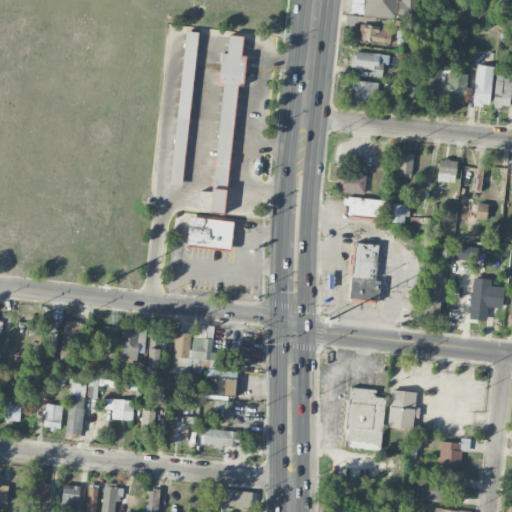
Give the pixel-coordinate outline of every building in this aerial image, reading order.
[(396,0),(364,0),(364,17),(396,18),(396,0)] [(411,15),(412,0),(410,0),(403,0),(401,14),(411,15)] [(390,43),(391,28),(360,24),(358,39),(390,43)] [(196,32),(184,30),(170,184),(182,185),(196,32)] [(214,182),(228,183),(236,84),(241,85),(244,35),(228,34),(227,53),(221,53),(219,83),(222,83),(214,182)] [(423,70),(437,73),(440,50),(427,48),(423,70)] [(382,77),(383,64),(388,64),(389,54),(353,51),(352,67),(373,69),(372,76),(382,77)] [(494,66),(477,64),(472,103),(488,106),(494,66)] [(404,97),(421,98),(422,69),(406,68),(404,97)] [(465,103),(467,73),(448,72),(446,102),(465,103)] [(511,106),(511,94),(511,77),(495,76),(493,105),(511,106)] [(352,101),(376,102),(377,82),(353,81),(352,101)] [(412,153),(395,152),(395,158),(398,158),(397,173),(411,173),(412,153)] [(456,160),(438,159),(437,181),(455,182),(456,160)] [(485,182),(500,182),(500,162),(485,161),(485,182)] [(365,174),(340,173),(339,192),(365,193),(365,174)] [(210,212),(224,212),(225,189),(211,189),(210,212)] [(383,217),(384,199),(343,197),(342,216),(383,217)] [(488,203),(473,203),(473,198),(458,197),(457,223),(469,223),(470,218),(487,219),(488,203)] [(406,223),(407,204),(388,203),(387,222),(406,223)] [(229,251),(233,222),(190,215),(185,244),(229,251)] [(348,298),(378,301),(380,280),(375,280),(378,245),(353,242),(348,298)] [(478,247),(455,246),(454,259),(477,261),(478,247)] [(470,319),(486,320),(487,307),(502,308),(503,286),(471,284),(470,319)] [(441,287),(426,286),(424,313),(439,314),(441,287)] [(57,321),(42,320),(40,340),(56,341),(57,321)] [(59,358),(85,362),(87,350),(77,348),(81,322),(65,320),(59,358)] [(121,327),(120,359),(137,360),(138,342),(145,343),(146,327),(121,327)] [(173,357),(189,358),(190,333),(175,332),(173,357)] [(167,336),(150,335),(149,347),(159,348),(159,350),(167,351),(167,336)] [(215,367),(216,352),(212,352),(212,338),(192,337),(191,359),(198,359),(198,366),(215,367)] [(147,374),(158,374),(159,348),(148,348),(147,374)] [(204,396),(234,398),(236,371),(206,369),(204,396)] [(80,434),(87,385),(71,382),(64,432),(80,434)] [(171,388),(154,385),(152,398),(169,400),(171,388)] [(384,397),(375,397),(376,389),(349,387),(344,446),(380,449),(384,397)] [(416,392),(391,389),(386,426),(413,429),(416,408),(414,408),(416,392)] [(20,422),(21,398),(1,397),(0,421),(20,422)] [(112,420),(132,420),(133,400),(112,399),(112,420)] [(220,409),(220,420),(232,421),(233,401),(216,400),(215,409),(220,409)] [(43,428),(60,430),(62,405),(46,403),(43,428)] [(152,439),(155,411),(141,409),(138,438),(152,439)] [(175,421),(169,421),(167,441),(185,443),(187,429),(193,430),(194,418),(175,416),(175,421)] [(237,447),(238,430),(204,428),(203,445),(237,447)] [(438,467),(459,469),(461,451),(468,451),(470,439),(460,438),(460,443),(440,441),(438,467)] [(3,475),(0,474),(0,502),(7,503),(8,485),(2,485),(3,475)] [(457,504),(458,495),(451,494),(451,489),(443,488),(444,480),(420,478),(417,500),(457,504)] [(31,482),(30,497),(48,498),(49,483),(31,482)] [(60,506),(75,508),(78,485),(63,484),(60,506)] [(116,511),(120,486),(104,484),(100,511),(116,511)] [(96,511),(97,488),(87,487),(86,511),(96,511)] [(156,511),(160,491),(148,489),(143,511),(156,511)] [(227,508),(228,506),(254,507),(255,491),(224,490),(223,508),(227,508)]
